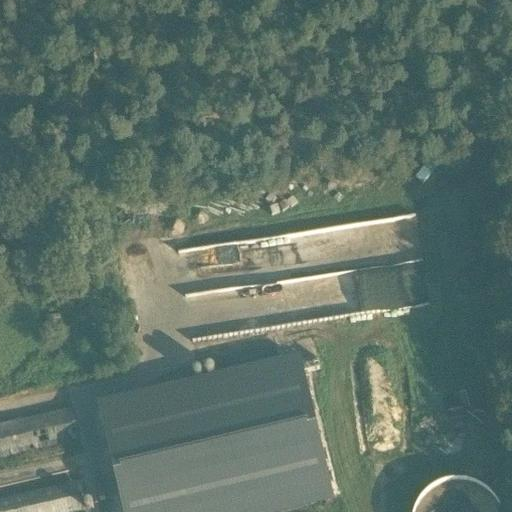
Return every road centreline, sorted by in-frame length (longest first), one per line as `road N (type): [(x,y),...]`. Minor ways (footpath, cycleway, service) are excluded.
road 1 (track): [(494,0),(511,393)]
road 2 (track): [(284,0),(387,14),(467,0)]
